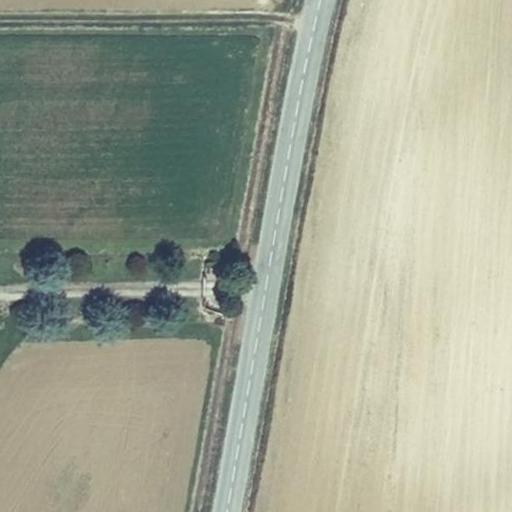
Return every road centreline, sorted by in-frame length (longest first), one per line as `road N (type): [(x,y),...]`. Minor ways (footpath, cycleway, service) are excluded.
road 1 (tertiary): [(225,511),(320,0)]
road 2 (track): [(314,24),(0,17)]
